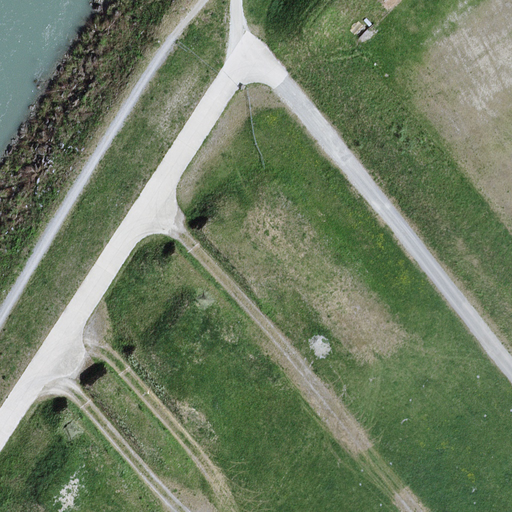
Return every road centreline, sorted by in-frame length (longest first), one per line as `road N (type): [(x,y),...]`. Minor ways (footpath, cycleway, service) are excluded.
road 1 (track): [(0,430),(241,56)]
road 2 (track): [(241,56),(280,83),(511,367)]
road 3 (track): [(152,202),(418,511)]
road 4 (track): [(87,300),(214,482),(223,511)]
road 5 (track): [(47,362),(183,511)]
